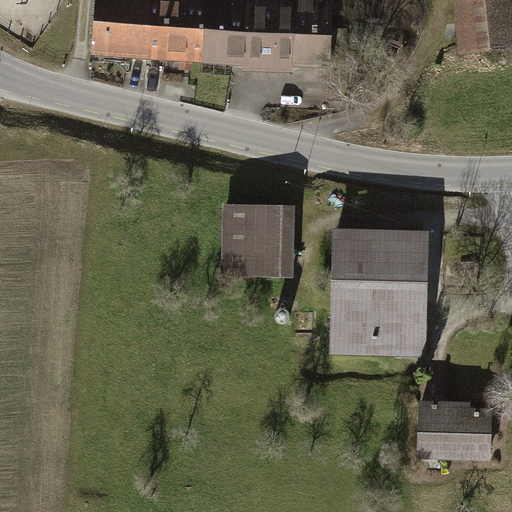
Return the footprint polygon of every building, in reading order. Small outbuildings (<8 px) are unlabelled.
[(91,0),(88,60),(149,63),(152,9),(153,1),(126,0),(91,0)] [(239,0),(239,7),(236,68),(288,71),(291,0),(239,0)] [(291,0),(288,71),(325,74),(329,0),(291,0)] [(511,0),(449,0),(456,59),(511,53),(511,34),(509,4),(511,3),(511,0)] [(172,10),(152,9),(149,63),(195,66),(199,5),(172,3),(172,10)] [(239,7),(199,5),(195,66),(236,68),(239,7)] [(221,284),(291,285),(292,214),(222,213),(221,284)] [(329,238),(328,362),(424,362),(425,239),(329,238)] [(415,408),(414,461),(491,464),(493,416),(469,415),(469,409),(415,408)]
